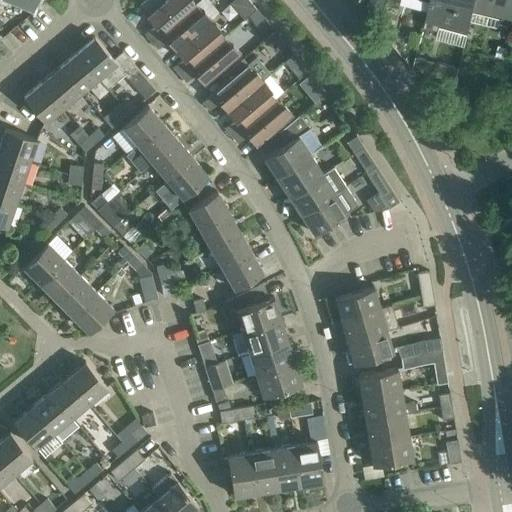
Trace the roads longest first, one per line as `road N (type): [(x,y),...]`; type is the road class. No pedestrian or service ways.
road 1 (residential): [(350,511),(329,377),(302,282),(235,167),(96,0)]
road 2 (tertiary): [(442,195),(373,74),(312,0)]
road 3 (tertiary): [(496,408),(463,248),(442,195)]
road 4 (residential): [(0,402),(56,350),(0,283)]
road 5 (residential): [(356,511),(491,486)]
road 6 (residential): [(0,83),(95,0)]
